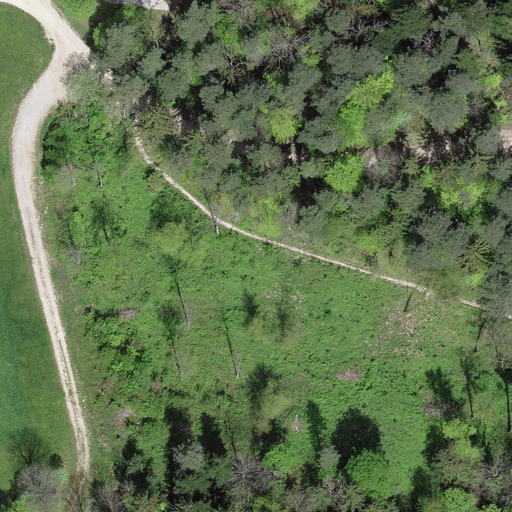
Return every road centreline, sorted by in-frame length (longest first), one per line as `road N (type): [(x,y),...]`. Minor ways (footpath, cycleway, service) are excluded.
road 1 (track): [(28,0),(146,111),(255,153),(341,159),(511,138)]
road 2 (track): [(72,41),(31,112),(23,163),(82,446),(78,483),(63,511)]
